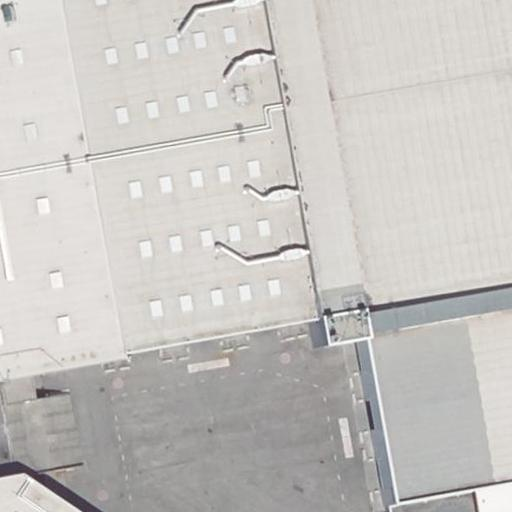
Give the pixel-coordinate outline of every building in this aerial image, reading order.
[(308,322),(249,0),(0,0),(0,381),(1,382),(308,322)] [(511,511),(511,0),(249,0),(308,322),(313,349),(354,342),(372,441),(385,511),(511,511)] [(1,382),(0,381),(0,481),(19,478),(1,382)] [(33,403),(46,469),(80,463),(67,396),(33,403)] [(67,511),(19,478),(0,481),(0,511),(67,511)]
